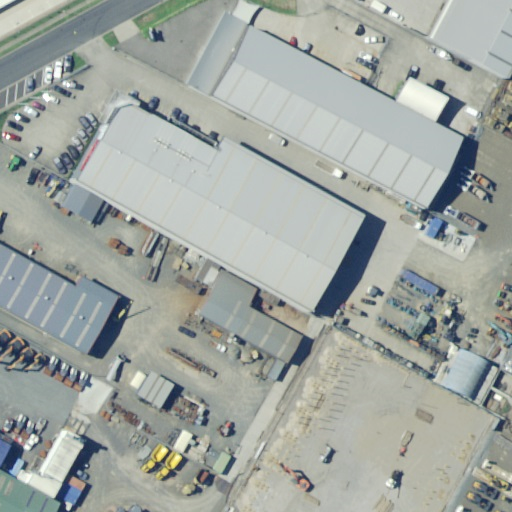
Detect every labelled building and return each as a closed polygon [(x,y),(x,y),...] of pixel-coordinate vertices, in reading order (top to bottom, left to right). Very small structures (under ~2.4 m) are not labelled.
[(0,0),(0,13),(23,0),(0,0)] [(511,62),(511,0),(444,0),(425,35),(503,78),(511,62)] [(458,141),(244,22),(208,87),(422,206),(458,141)] [(77,180),(310,309),(362,217),(220,139),(212,153),(121,102),(77,180)] [(73,292),(0,251),(0,309),(84,356),(115,300),(80,281),(73,292)] [(301,338),(214,290),(199,317),(286,365),(301,338)] [(497,368),(451,344),(430,383),(476,407),(497,368)] [(171,385),(148,372),(135,396),(158,408),(171,385)] [(91,422),(72,412),(57,440),(76,450),(91,422)] [(55,511),(61,502),(0,468),(0,511),(55,511)]
